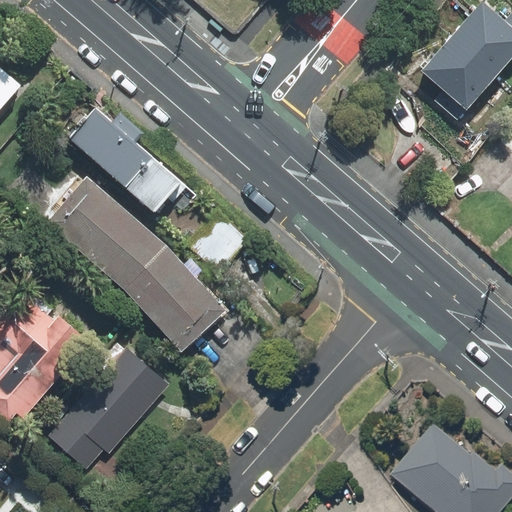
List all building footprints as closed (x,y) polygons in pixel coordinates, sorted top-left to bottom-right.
[(454,124),(511,56),(511,17),(508,14),(501,22),(476,2),(411,77),(437,99),(432,105),(454,124)] [(0,106),(13,91),(0,80),(0,106)] [(94,112),(70,139),(158,214),(171,199),(184,210),(194,198),(94,112)] [(41,228),(117,293),(177,358),(223,316),(191,282),(198,276),(186,264),(180,269),(160,249),(81,181),(41,228)] [(213,217),(183,248),(214,277),(243,246),(213,217)] [(13,288),(0,303),(0,423),(11,433),(84,348),(13,288)] [(116,351),(41,443),(89,482),(164,390),(116,351)] [(427,432),(383,481),(418,511),(503,511),(511,503),(511,491),(490,472),(483,481),(427,432)]
